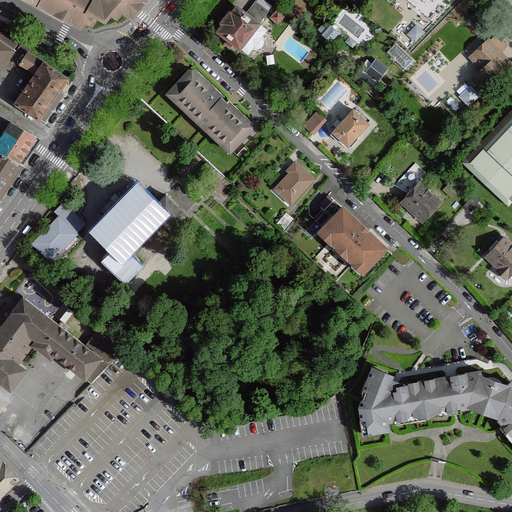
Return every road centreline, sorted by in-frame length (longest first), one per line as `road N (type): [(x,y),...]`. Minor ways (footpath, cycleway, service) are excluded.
road 1 (residential): [(168,24),(423,259),(511,355)]
road 2 (tertiary): [(316,511),(421,492),(511,505)]
road 3 (primary): [(0,230),(105,79)]
